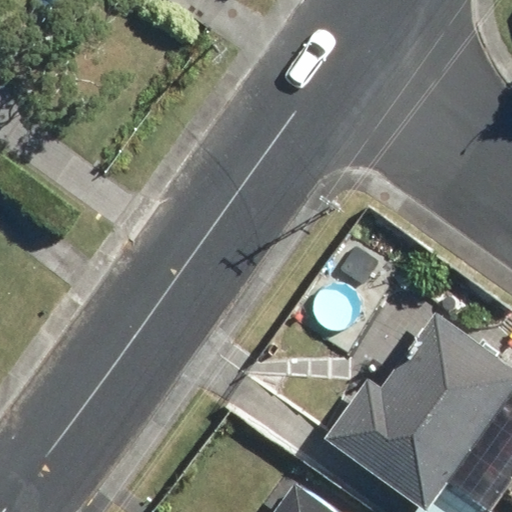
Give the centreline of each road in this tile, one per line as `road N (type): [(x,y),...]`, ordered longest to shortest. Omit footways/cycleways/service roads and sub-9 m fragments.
road 1 (residential): [(0,508),(341,52)]
road 2 (residential): [(341,52),(511,177)]
